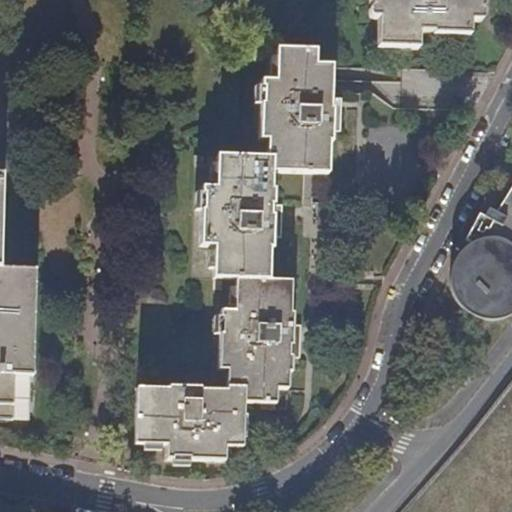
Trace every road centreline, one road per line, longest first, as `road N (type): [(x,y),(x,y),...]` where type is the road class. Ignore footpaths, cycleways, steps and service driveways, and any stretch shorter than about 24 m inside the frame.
road 1 (residential): [(511,98),(406,296),(382,382),(359,428)]
road 2 (residential): [(302,476),(229,499),(136,502)]
road 3 (residential): [(0,478),(136,502)]
